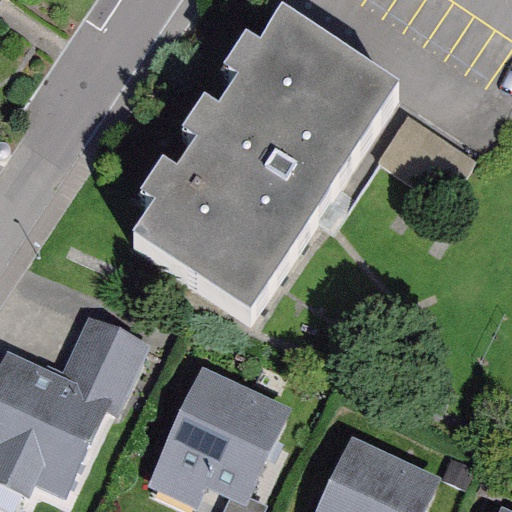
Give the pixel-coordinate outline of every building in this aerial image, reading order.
[(0,0),(0,16),(11,0),(0,0)] [(402,105),(285,27),(262,61),(247,51),(225,84),(240,94),(220,123),(205,114),(183,147),(197,157),(178,186),(163,176),(141,210),(155,220),(134,251),(251,329),(402,105)] [(479,167),(409,122),(379,168),(448,213),(479,167)] [(62,382),(115,407),(109,419),(119,424),(152,352),(89,323),(62,382)] [(109,419),(115,407),(62,382),(10,358),(0,379),(0,495),(31,510),(38,495),(68,508),(109,419)] [(294,418),(204,376),(149,493),(190,511),(198,511),(206,496),(230,507),(240,511),(250,511),(253,505),(294,418)] [(432,511),(444,488),(354,445),(322,511),(432,511)]
